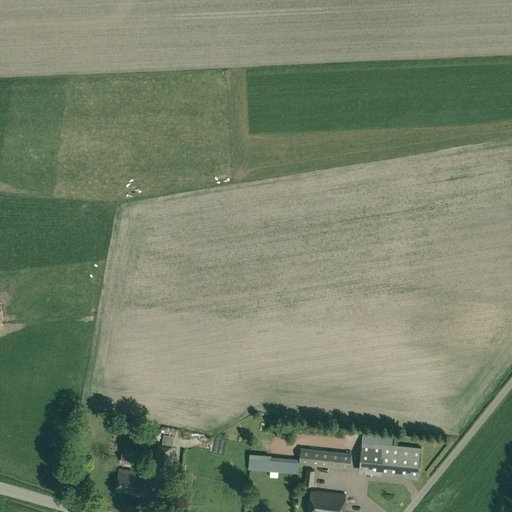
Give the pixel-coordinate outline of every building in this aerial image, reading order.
[(361,440),(358,471),(418,477),(421,446),(361,440)] [(157,444),(154,466),(170,469),(174,447),(157,444)] [(296,473),(297,463),(349,469),(351,452),(299,447),(298,458),(298,459),(271,456),(271,455),(248,452),(247,468),(296,473)] [(134,464),(136,455),(121,453),(120,462),(134,464)] [(119,469),(115,491),(146,496),(149,473),(119,469)] [(313,485),(314,470),(306,469),(304,484),(313,485)] [(307,511),(343,511),(346,494),(311,490),(307,511)]
